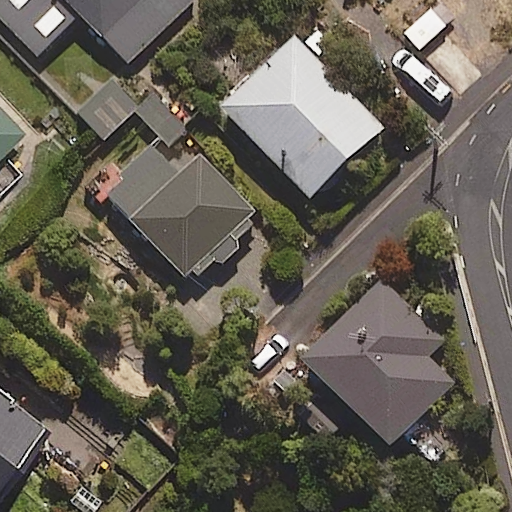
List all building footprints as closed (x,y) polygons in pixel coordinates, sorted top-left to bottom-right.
[(0,0),(0,22),(39,61),(81,19),(130,68),(199,0),(0,0)] [(387,136),(299,45),(226,116),(315,206),(387,136)] [(485,74),(455,46),(433,70),(464,98),(485,74)] [(109,83),(77,115),(105,144),(138,112),(109,83)] [(173,87),(143,117),(170,146),(201,116),(173,87)] [(0,162),(28,137),(0,107),(0,198),(5,193),(0,187),(0,162)] [(226,272),(244,255),(240,250),(258,233),(253,228),(259,223),(202,162),(182,182),(156,154),(109,199),(191,287),(198,280),(203,285),(222,267),(226,272)] [(447,344),(385,288),(308,372),(397,455),(458,389),(429,363),(447,344)] [(0,388),(0,504),(56,429),(0,388)] [(434,423),(414,444),(440,470),(461,448),(434,423)]
